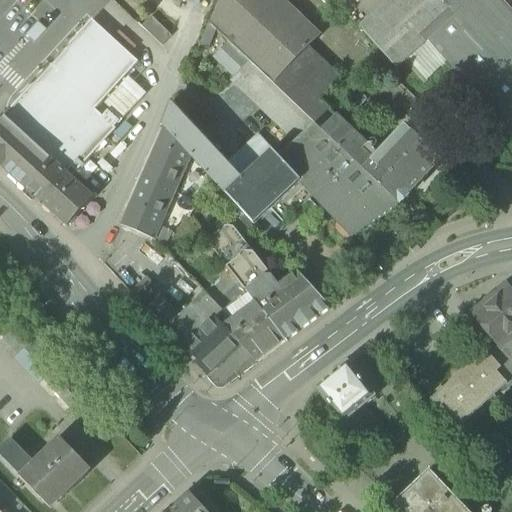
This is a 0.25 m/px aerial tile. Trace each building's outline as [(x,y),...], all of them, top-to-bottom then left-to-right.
[(273,86),(309,48),(258,0),(220,0),(210,26),(250,64),(273,86)] [(258,0),(309,48),(321,36),(283,0),(258,0)] [(388,0),(358,28),(363,34),(400,0),(388,0)] [(447,63),(511,134),(511,32),(482,0),(400,0),(363,34),(396,70),(404,64),(428,42),(447,63)] [(511,13),(500,0),(482,0),(511,32),(511,13)] [(141,28),(161,47),(171,37),(150,18),(141,28)] [(3,117),(66,174),(71,169),(76,174),(116,130),(114,129),(103,119),(95,111),(138,64),(92,21),(5,116),(5,115),(3,117)] [(447,63),(428,42),(404,64),(423,85),(447,63)] [(213,58),(235,79),(250,64),(228,43),(213,58)] [(341,79),(309,48),(273,86),(306,117),(315,126),(322,133),(337,118),(319,101),(341,79)] [(233,82),(288,134),(306,118),(250,64),(235,79),(233,82)] [(146,95),(128,78),(104,105),(110,111),(103,119),(114,129),(146,95)] [(210,180),(226,197),(243,180),(228,164),(172,104),(162,128),(163,129),(190,158),(210,180)] [(25,189),(40,203),(66,174),(3,117),(0,120),(0,167),(24,189),(25,189)] [(306,118),(288,134),(297,143),(315,126),(306,118)] [(337,118),(322,133),(398,206),(441,161),(448,153),(432,138),(425,146),(405,127),(372,161),(362,152),(368,146),(337,118)] [(132,130),(124,123),(112,137),(118,142),(119,143),(132,130)] [(351,239),(398,206),(322,133),(315,126),(297,143),(279,159),(300,183),(299,184),(338,225),(336,227),(336,231),(344,239),(348,239),(349,238),(351,239)] [(155,240),(190,158),(163,129),(121,225),(155,240)] [(242,151),(257,168),(273,153),(257,136),(242,151)] [(118,142),(112,137),(107,143),(112,148),(118,142)] [(257,168),(242,151),(228,164),(243,180),(257,168)] [(275,206),(299,184),(300,183),(279,159),(273,153),(257,168),(243,180),(226,197),(254,226),(275,206)] [(39,203),(67,229),(94,199),(71,179),(66,174),(40,203),(39,203)] [(254,304),(285,343),(330,309),(297,274),(279,288),(253,254),(233,228),(225,227),(206,243),(227,269),(227,270),(230,273),(254,304)] [(205,295),(231,322),(254,304),(230,273),(205,295)] [(127,293),(147,313),(161,300),(162,301),(165,298),(145,277),(127,293)] [(501,349),(511,340),(511,294),(506,288),(473,315),(498,346),(501,349)] [(217,389),(222,389),(256,364),(241,347),(241,348),(223,329),(231,323),(231,322),(205,295),(179,320),(162,301),(161,300),(147,313),(146,314),(207,378),(217,389)] [(241,347),(256,364),(285,343),(254,304),(231,322),(231,323),(223,329),(241,348),(241,347)] [(1,342),(17,358),(33,343),(18,326),(1,342)] [(511,340),(501,349),(511,362),(497,374),(508,386),(511,390),(511,340)] [(57,368),(33,343),(17,358),(15,360),(38,385),(43,380),(57,368)] [(498,346),(488,355),(491,358),(501,349),(498,346)] [(458,431),(508,386),(497,374),(511,362),(501,349),(491,358),(488,355),(487,354),(479,361),(477,359),(477,358),(430,401),(430,402),(457,431),(458,431)] [(317,389),(344,423),(353,416),(375,398),(348,364),(317,389)] [(44,381),(74,413),(87,401),(57,368),(43,380),(44,381)] [(388,407),(403,423),(420,408),(405,392),(388,407)] [(355,437),(372,453),(381,444),(357,419),(353,416),(344,423),(355,437)] [(46,492),(58,504),(91,472),(61,441),(35,466),(11,441),(0,451),(0,456),(40,498),(46,492)] [(511,461),(499,473),(511,487),(511,461)] [(395,506),(400,511),(467,511),(431,472),(395,506)] [(167,511),(207,511),(190,492),(171,510),(170,510),(167,511)]
